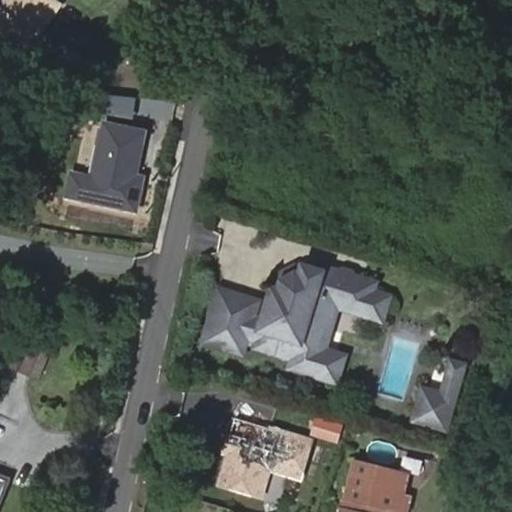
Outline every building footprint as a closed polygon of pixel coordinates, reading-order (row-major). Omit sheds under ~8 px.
[(38,9),(35,0),(6,0),(0,9),(0,54),(12,63),(31,37),(11,21),(19,10),(42,28),(50,17),(38,9)] [(56,8),(44,0),(35,0),(38,9),(50,17),(56,8)] [(11,21),(31,37),(34,39),(42,28),(19,10),(11,21)] [(142,136),(103,128),(92,183),(70,178),(65,201),(134,215),(141,182),(133,180),(142,136)] [(273,294),(267,315),(277,318),(271,337),(290,343),(287,356),(294,358),(291,372),(311,377),(317,374),(321,360),(318,354),(325,331),(332,326),(339,303),(367,312),(374,286),(353,280),(352,277),(342,274),(339,276),(322,271),(321,276),(302,270),(300,280),(295,278),(282,286),(279,295),(273,294)] [(393,296),(373,291),(367,312),(339,303),(332,326),(325,331),(318,354),(321,360),(317,374),(311,377),(337,385),(345,359),(336,356),(343,333),(357,337),(362,323),(383,329),(393,296)] [(258,306),(220,295),(205,347),(243,358),(258,306)] [(277,318),(267,315),(257,352),(285,360),(287,356),(290,343),(271,337),(277,318)] [(466,380),(470,367),(459,363),(455,376),(466,380)] [(460,399),(466,380),(455,376),(448,396),(460,399)] [(425,397),(434,400),(437,392),(428,389),(425,397)] [(450,431),(460,399),(448,396),(437,392),(434,400),(425,397),(418,420),(450,431)] [(335,425),(318,420),(312,439),(329,444),(335,425)] [(311,444),(235,421),(230,438),(240,441),(237,452),(231,456),(222,487),(251,496),(257,476),(265,470),(270,472),(300,481),(311,444)] [(240,441),(230,438),(226,454),(231,456),(237,452),(240,441)] [(257,476),(251,496),(261,499),(270,472),(265,470),(257,476)]
